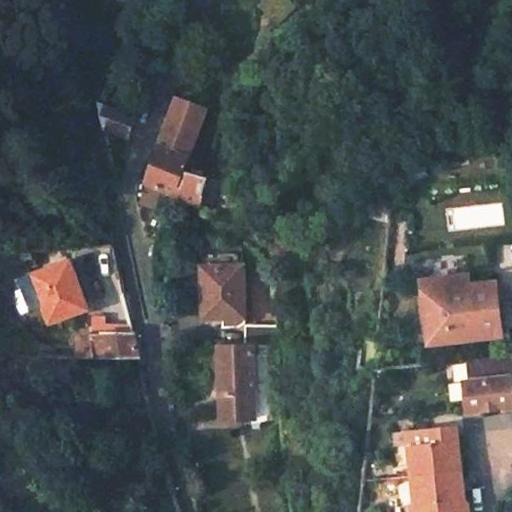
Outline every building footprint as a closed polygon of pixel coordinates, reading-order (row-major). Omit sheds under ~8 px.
[(46,0),(49,11),(58,8),(55,0),(46,0)] [(270,0),(268,0),(261,8),(277,24),(286,14),(270,0)] [(287,0),(270,0),(286,14),(294,6),(287,0)] [(178,98),(147,182),(177,195),(207,209),(218,181),(199,175),(188,171),(192,161),(188,159),(197,135),(195,135),(205,109),(178,98)] [(134,117),(98,104),(103,128),(107,129),(127,136),(134,117)] [(420,163),(395,184),(404,193),(428,175),(420,163)] [(147,182),(141,197),(144,205),(166,214),(177,195),(147,182)] [(367,224),(389,226),(396,207),(369,205),(367,224)] [(304,251),(281,241),(271,252),(290,270),(293,264),(304,251)] [(70,260),(27,275),(44,324),(86,309),(76,278),(77,278),(70,260)] [(242,266),(200,267),(200,286),(202,286),(202,318),(222,318),(222,327),(239,326),(243,325),(242,266)] [(468,275),(422,281),(429,344),(501,335),(508,333),(503,282),(495,283),(469,285),(468,275)] [(90,335),(75,336),(77,359),(139,359),(133,335),(108,335),(108,328),(91,329),(90,335)] [(251,344),(218,345),(204,456),(236,460),(241,435),(245,396),(251,344)] [(269,345),(251,344),(245,396),(262,398),(269,345)] [(511,353),(466,358),(469,387),(464,388),(464,391),(466,412),(511,406),(511,353)] [(409,431),(414,476),(460,470),(455,427),(409,431)] [(414,476),(417,506),(401,507),(402,511),(448,511),(448,503),(463,501),(460,470),(414,476)]
